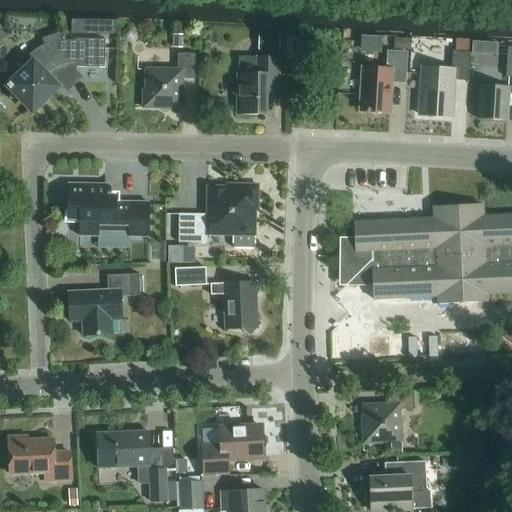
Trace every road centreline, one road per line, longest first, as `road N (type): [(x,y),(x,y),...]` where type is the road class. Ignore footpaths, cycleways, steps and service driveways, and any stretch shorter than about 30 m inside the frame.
road 1 (residential): [(39,386),(28,145),(304,144)]
road 2 (residential): [(300,381),(39,386)]
road 3 (residential): [(304,144),(300,381)]
road 4 (residential): [(511,156),(328,139),(304,144)]
road 5 (residential): [(300,381),(315,511)]
